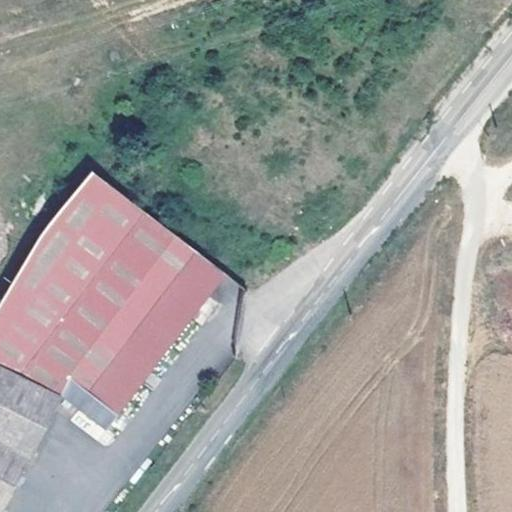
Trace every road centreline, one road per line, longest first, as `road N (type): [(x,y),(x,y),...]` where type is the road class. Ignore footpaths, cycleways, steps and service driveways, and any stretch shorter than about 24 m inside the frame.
road 1 (tertiary): [(511,59),(156,511)]
road 2 (track): [(453,133),(475,191),(456,511)]
